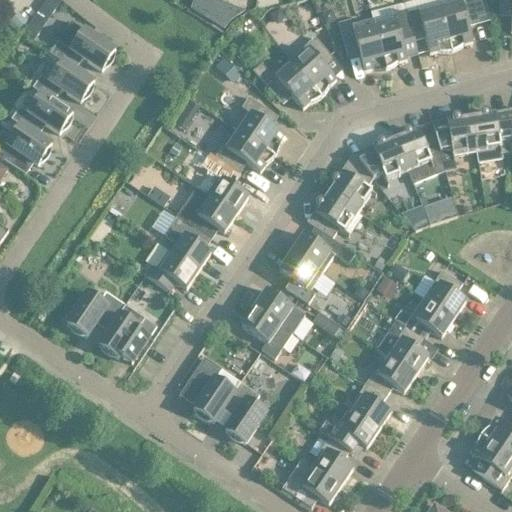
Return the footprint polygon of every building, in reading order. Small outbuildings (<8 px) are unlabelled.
[(456,0),(457,2),(436,7),(449,55),(450,54),(461,48),(470,46),(464,24),(486,18),(480,0),(456,0)] [(511,0),(497,0),(497,14),(509,14),(508,36),(511,36),(511,0)] [(211,1),(203,20),(221,31),(227,23),(242,13),(211,1)] [(448,55),(449,55),(436,7),(403,16),(410,39),(421,36),(427,57),(436,55),(448,55)] [(276,9),(266,17),(274,27),(284,20),(276,9)] [(328,11),(318,17),(323,26),(333,21),(328,11)] [(16,14),(8,22),(16,31),(25,23),(16,14)] [(415,58),(410,39),(403,16),(371,25),(383,73),(384,72),(395,66),(404,64),(404,61),(415,58)] [(383,73),(371,25),(350,31),(348,23),(335,26),(344,57),(355,54),(361,75),(370,73),(383,73)] [(28,24),(18,37),(30,45),(39,31),(28,24)] [(60,65),(72,73),(80,61),(99,74),(113,54),(68,24),(47,56),(56,62),(60,65)] [(236,28),(227,34),(232,40),(240,34),(236,28)] [(312,41),(286,63),(319,100),(326,89),(333,83),(331,80),(322,70),(331,62),(312,41)] [(47,56),(43,62),(52,68),(56,62),(47,56)] [(220,61),(215,67),(233,84),(238,78),(230,70),(220,61)] [(269,78),(261,86),(276,104),(285,96),(289,100),(300,113),(307,106),(318,101),(319,100),(286,63),(270,78),(269,78)] [(39,96),(51,104),(59,93),(78,106),(91,86),(72,73),(60,65),(47,84),(38,78),(30,91),(39,97),(39,96)] [(18,128),(30,136),(37,124),(57,137),(70,117),(51,104),(39,96),(39,97),(26,116),(17,110),(9,122),(18,128)] [(231,133),(235,135),(236,135),(273,159),(277,147),(282,139),(264,127),(270,117),(246,100),(239,111),(244,114),(231,133)] [(184,103),(176,114),(188,123),(196,111),(184,103)] [(509,143),(511,126),(511,111),(492,115),(493,116),(487,117),(487,116),(487,115),(486,115),(485,114),(483,113),(481,113),(480,113),(480,114),(479,114),(478,116),(477,116),(477,117),(477,118),(477,119),(468,121),(474,155),(476,170),(501,166),(500,160),(507,159),(509,143)] [(474,155),(468,121),(459,122),(459,121),(458,120),(457,119),(457,118),(455,118),(453,118),(452,118),(451,118),(450,120),(449,121),(449,122),(449,123),(449,124),(444,125),(444,128),(430,130),(429,126),(437,155),(449,153),(450,159),(474,155)] [(401,139),(393,142),(406,175),(429,166),(426,159),(437,155),(429,126),(428,126),(430,130),(417,136),(415,133),(410,135),(410,134),(409,133),(409,132),(408,132),(406,132),(404,132),(402,133),(402,134),(401,134),(401,135),(401,136),(401,137),(401,138),(401,139)] [(49,149),(30,136),(18,128),(9,141),(0,135),(0,134),(0,162),(22,177),(30,165),(36,169),(49,149)] [(236,135),(235,135),(224,152),(220,150),(213,160),(232,174),(239,164),(257,176),(263,168),(272,160),(273,159),(236,135)] [(406,175),(393,142),(384,145),(383,144),(381,143),(381,142),(380,142),(378,142),(377,143),(376,144),(375,144),(375,145),(374,146),(374,147),(374,148),(375,149),(370,151),(371,154),(354,161),(351,157),(350,157),(370,182),(380,178),(383,184),(406,175)] [(246,200),(220,183),(226,174),(195,152),(188,163),(206,175),(201,183),(209,189),(203,198),(234,219),(246,200)] [(370,182),(350,157),(350,158),(353,161),(342,177),(340,176),(337,180),(335,179),(333,179),(332,179),(330,180),(329,182),(329,183),(329,184),(329,185),(329,186),(329,187),(330,187),(331,188),(326,196),(355,216),(369,195),(364,192),(370,182)] [(151,189),(144,199),(150,203),(157,193),(151,189)] [(234,219),(203,198),(193,191),(174,219),(208,243),(215,233),(221,237),(234,219)] [(355,216),(326,196),(321,204),(320,203),(319,203),(318,203),(317,203),(316,203),(315,203),(315,204),(314,205),(313,206),(313,207),(313,208),(313,209),(313,210),(314,211),(315,212),(312,216),(315,218),(308,228),(320,237),(329,243),(330,242),(336,232),(341,236),(355,216)] [(448,201),(421,209),(427,229),(454,220),(448,201)] [(419,208),(398,217),(412,234),(427,229),(419,208)] [(165,254),(196,275),(208,256),(202,252),(208,243),(174,219),(161,239),(171,245),(165,254)] [(129,256),(139,260),(148,240),(138,236),(129,256)] [(289,256),(319,277),(332,258),(346,267),(352,257),(330,242),(329,243),(320,237),(314,246),(301,237),(289,256)] [(196,275),(165,254),(154,246),(142,264),(149,269),(142,279),(167,295),(173,286),(183,293),(196,275)] [(319,277),(289,256),(276,274),(289,283),(282,292),(305,308),(312,297),(308,294),(319,277)] [(377,260),(371,268),(378,273),(384,264),(377,260)] [(392,265),(385,275),(398,284),(405,274),(392,265)] [(420,302),(451,323),(463,304),(453,297),(460,288),(439,274),(420,302)] [(382,279),(376,288),(390,297),(396,288),(382,279)] [(356,288),(351,298),(360,303),(366,293),(356,288)] [(251,312),(289,337),(302,319),(263,293),(251,312)] [(97,321),(108,329),(116,317),(117,317),(123,308),(103,295),(97,304),(85,296),(64,327),(84,341),(97,321)] [(451,323),(420,302),(402,330),(422,344),(428,334),(439,341),(451,323)] [(115,362),(117,359),(129,367),(154,330),(123,308),(117,317),(116,317),(108,329),(95,348),(115,362)] [(272,363),(289,337),(251,312),(238,330),(263,347),(259,353),(272,363)] [(315,316),(310,325),(330,339),(331,338),(336,331),(318,318),(315,316)] [(338,316),(334,324),(343,329),(347,322),(338,316)] [(422,344),(402,330),(393,324),(374,353),(386,361),(387,361),(413,379),(426,360),(428,362),(435,353),(422,344)] [(333,350),(326,360),(334,365),(341,355),(333,350)] [(211,426),(224,407),(232,395),(231,395),(237,386),(201,361),(187,382),(204,394),(191,413),(211,426)] [(359,382),(364,386),(384,400),(391,390),(401,397),(413,379),(387,361),(386,361),(375,378),(366,372),(359,382)] [(232,395),(224,407),(235,415),(222,434),(242,447),(263,416),(250,408),(256,399),(237,386),(231,395),(232,395)] [(384,400),(364,386),(345,414),(376,434),(388,416),(378,409),(384,400)] [(376,434),(345,414),(333,432),(323,425),(317,435),(327,441),(326,442),(347,455),(355,461),(361,452),(363,453),(376,434)] [(478,438),(511,461),(511,432),(511,434),(493,421),(487,429),(484,431),(481,434),(478,438)] [(474,446),(473,451),(468,458),(473,462),(467,472),(499,494),(511,474),(511,461),(478,438),(476,441),(474,446)] [(307,470),(338,490),(351,472),(340,465),(347,455),(326,442),(323,446),(315,440),(305,455),(313,461),(307,470)] [(338,490),(307,470),(299,464),(280,492),(309,511),(315,502),(326,509),(338,490)]
